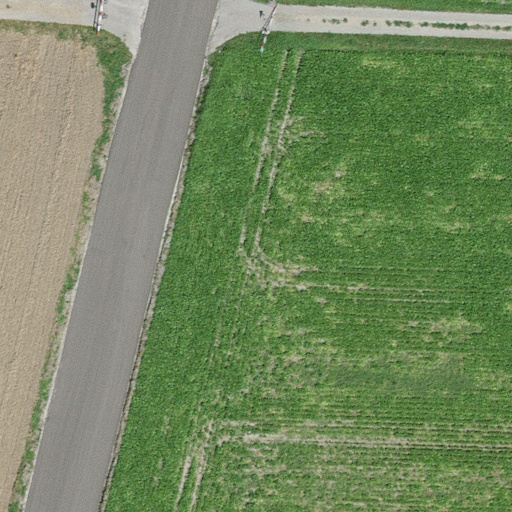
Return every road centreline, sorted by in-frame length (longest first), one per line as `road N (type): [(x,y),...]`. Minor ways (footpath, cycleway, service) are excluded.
road 1 (tertiary): [(55,511),(176,0)]
road 2 (track): [(0,7),(511,27)]
